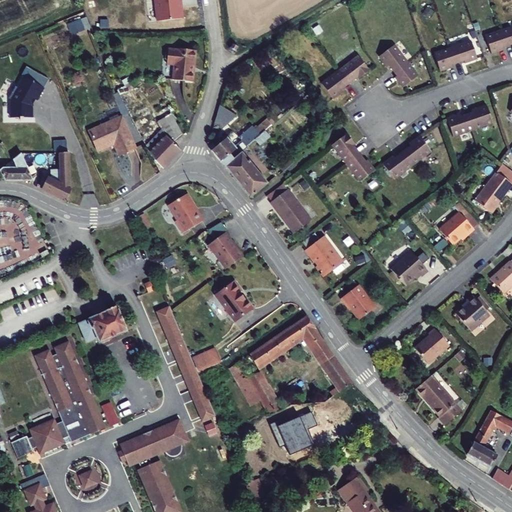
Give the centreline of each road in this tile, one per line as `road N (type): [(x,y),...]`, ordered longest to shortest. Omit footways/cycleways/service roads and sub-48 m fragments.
road 1 (tertiary): [(192,170),(227,187),(356,364)]
road 2 (tertiary): [(356,364),(434,451),(511,508)]
road 3 (residential): [(356,364),(511,224)]
road 4 (residential): [(511,72),(374,117)]
road 5 (track): [(330,0),(218,61)]
road 6 (tertiary): [(83,216),(117,212),(192,170)]
